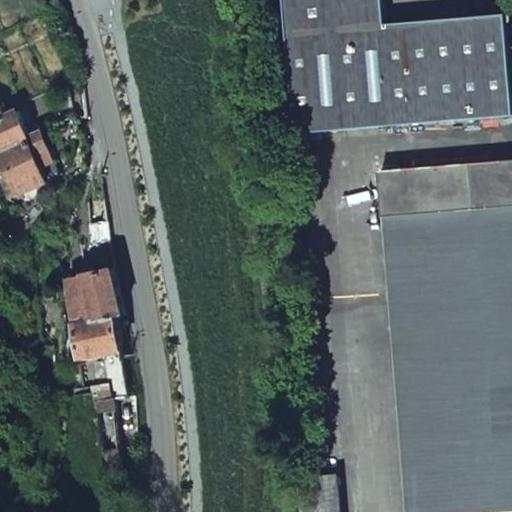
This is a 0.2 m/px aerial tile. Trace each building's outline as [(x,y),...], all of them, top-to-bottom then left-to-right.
[(288,0),(299,134),(511,116),(511,66),(508,16),(388,26),(385,0),(288,0)] [(18,112),(0,120),(0,152),(30,140),(18,112)] [(0,152),(0,182),(7,199),(61,176),(44,134),(30,140),(0,152)] [(84,151),(61,157),(72,179),(86,169),(84,151)] [(511,511),(511,161),(381,172),(408,511),(511,511)] [(58,196),(63,210),(73,205),(66,186),(58,196)] [(31,225),(46,209),(42,196),(20,203),(25,212),(31,225)] [(25,212),(7,222),(18,240),(31,225),(25,212)] [(75,326),(80,358),(101,355),(122,351),(117,318),(126,316),(114,269),(84,276),(96,322),(75,326)] [(122,351),(101,355),(105,400),(132,397),(122,351)] [(131,432),(114,437),(119,454),(136,448),(131,432)]
